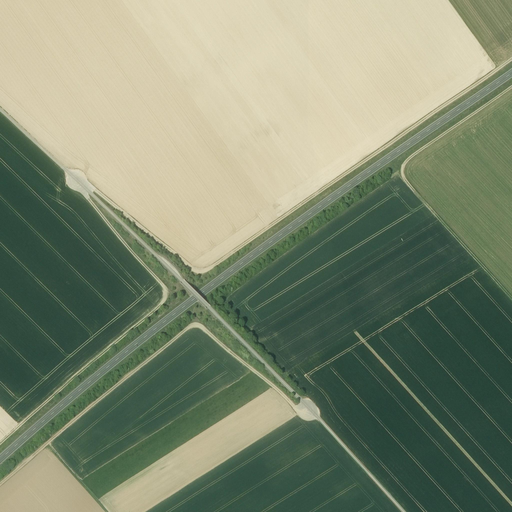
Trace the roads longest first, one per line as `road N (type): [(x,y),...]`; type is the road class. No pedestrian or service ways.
road 1 (track): [(164,290),(79,185),(203,276),(511,65)]
road 2 (primary): [(511,79),(180,316),(0,467)]
road 3 (track): [(0,113),(313,413),(401,511)]
road 4 (track): [(511,93),(404,175),(511,299)]
road 5 (track): [(0,491),(198,329)]
road 6 (track): [(164,290),(164,308),(0,449)]
road 7 (track): [(385,153),(274,0)]
road 8 (track): [(313,413),(305,420),(198,329),(194,317)]
